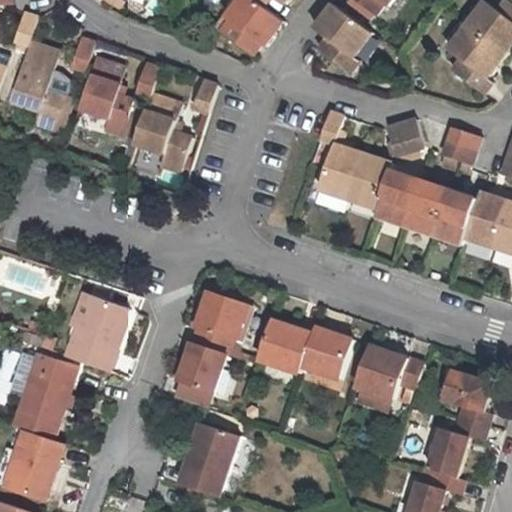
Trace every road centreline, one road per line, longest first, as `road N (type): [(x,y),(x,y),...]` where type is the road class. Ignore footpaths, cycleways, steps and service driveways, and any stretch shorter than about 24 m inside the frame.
road 1 (residential): [(210,240),(511,336)]
road 2 (residential): [(88,511),(102,471),(124,442),(182,260),(210,240)]
road 3 (residential): [(266,88),(364,113),(414,105),(502,132),(511,119)]
road 4 (residential): [(65,0),(76,12),(266,88)]
road 5 (residential): [(266,88),(210,240)]
